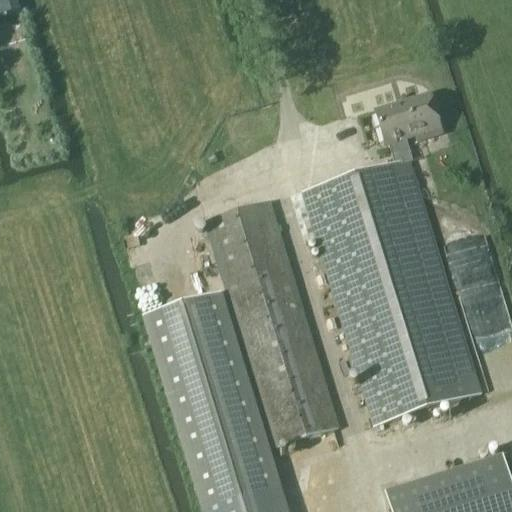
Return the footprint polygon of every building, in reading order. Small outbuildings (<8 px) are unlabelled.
[(0,0),(0,21),(22,14),(17,0),(0,0)] [(430,98),(405,106),(415,139),(417,144),(441,136),(430,98)] [(405,106),(374,115),(375,115),(385,149),(415,139),(405,106)] [(406,142),(387,149),(388,149),(394,168),(303,196),(374,429),(480,397),(408,164),(412,162),(406,142)] [(276,451),(337,432),(269,206),(207,225),(276,451)] [(224,296),(145,318),(203,511),(206,511),(283,488),(224,296)] [(511,511),(511,498),(500,460),(418,485),(426,511),(511,511)] [(426,511),(418,485),(384,496),(389,511),(426,511)]
